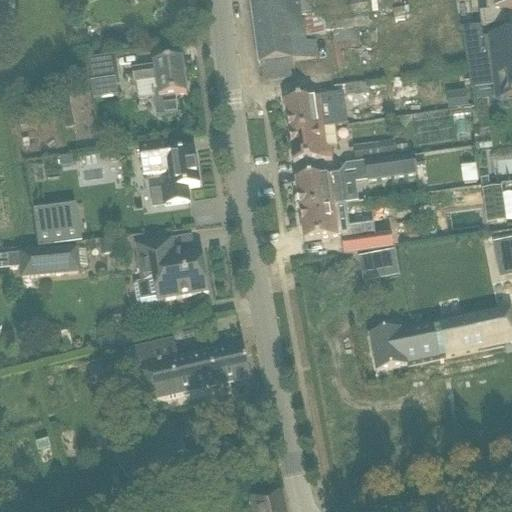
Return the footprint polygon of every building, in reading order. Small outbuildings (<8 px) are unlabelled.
[(0,0),(0,22),(0,25),(7,24),(4,9),(15,8),(14,0),(0,0)] [(327,35),(324,15),(312,17),(309,0),(302,0),(285,2),(284,0),(250,0),(259,67),(261,67),(263,83),(296,78),(293,62),(319,59),(316,42),(307,42),(307,38),(327,35)] [(511,10),(511,0),(485,0),(487,13),(480,14),(481,28),(482,28),(506,25),(504,12),(511,10)] [(482,28),(461,30),(471,91),(494,88),(496,101),(511,99),(511,36),(509,37),(505,37),(483,40),(482,28)] [(187,96),(182,63),(132,70),(137,102),(154,99),(156,118),(177,116),(175,98),(187,96)] [(90,84),(93,101),(118,97),(115,80),(90,84)] [(364,98),(362,85),(346,87),(348,100),(364,98)] [(466,93),(447,95),(450,111),(468,109),(466,93)] [(325,110),(323,98),(285,104),(289,135),(323,130),(320,111),(325,110)] [(75,129),(70,105),(61,107),(65,131),(75,129)] [(330,149),(328,130),(323,130),(289,135),(293,166),(313,163),(332,160),(330,149)] [(357,164),(397,158),(394,143),(354,149),(357,164)] [(200,188),(195,154),(141,162),(143,176),(169,173),(172,192),(163,193),(165,207),(190,204),(188,189),(200,188)] [(72,157),(61,159),(62,168),(73,167),(72,157)] [(417,177),(415,158),(365,164),(367,184),(417,177)] [(344,206),(340,175),(333,176),(315,179),(296,181),(300,212),(334,207),(344,206)] [(501,189),(482,192),(487,227),(506,224),(501,189)] [(74,205),(32,211),(34,229),(76,224),(74,205)] [(334,207),(300,212),(304,243),(341,238),(344,256),(393,249),(391,235),(373,238),(371,228),(348,231),(344,206),(334,207)] [(175,258),(172,241),(136,247),(142,284),(136,285),(134,288),(137,304),(141,307),(209,295),(202,254),(175,258)] [(511,243),(494,247),(497,260),(511,257),(511,243)] [(76,250),(8,256),(9,271),(20,270),(21,280),(78,274),(76,250)] [(395,253),(380,256),(385,282),(400,279),(395,253)] [(441,307),(437,278),(414,282),(418,310),(441,307)] [(433,327),(430,328),(436,362),(440,361),(446,359),(446,361),(478,354),(478,353),(504,348),(504,346),(498,316),(498,315),(472,320),(471,319),(439,325),(439,327),(433,328),(433,327)] [(407,368),(436,363),(430,328),(400,334),(400,332),(389,335),(370,339),(376,375),(407,369),(407,368)] [(116,335),(99,340),(101,348),(118,344),(116,335)] [(250,381),(242,346),(178,360),(173,340),(145,347),(149,367),(141,369),(150,405),(250,381)] [(122,474),(135,511),(156,511),(200,493),(180,449),(122,474)] [(283,511),(279,493),(252,500),(254,511),(283,511)] [(212,511),(207,501),(183,511),(212,511)]
